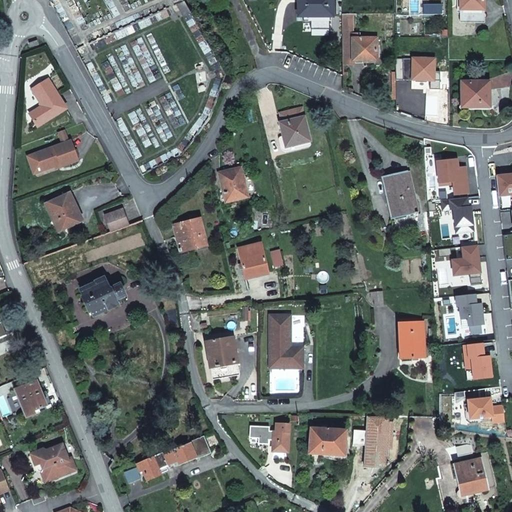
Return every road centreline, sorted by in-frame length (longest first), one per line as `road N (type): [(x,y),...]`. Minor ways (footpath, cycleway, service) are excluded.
road 1 (unclassified): [(10,67),(1,215),(105,486)]
road 2 (residential): [(483,136),(371,112),(305,77),(267,73),(232,91),(184,166),(138,194)]
road 3 (residential): [(138,194),(183,296),(203,397),(233,450),(273,490),(318,511)]
road 4 (residential): [(483,136),(509,390)]
road 5 (residential): [(35,21),(53,31),(138,194)]
